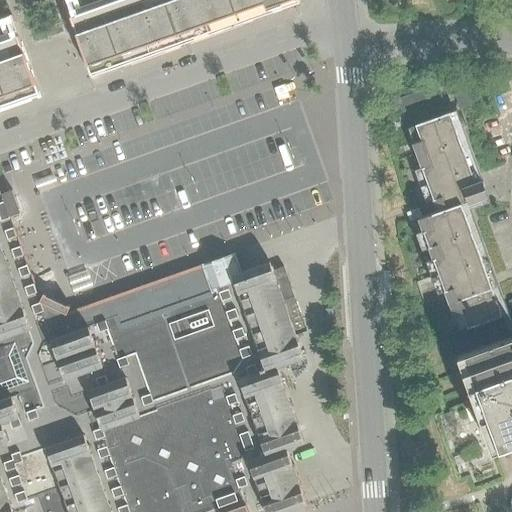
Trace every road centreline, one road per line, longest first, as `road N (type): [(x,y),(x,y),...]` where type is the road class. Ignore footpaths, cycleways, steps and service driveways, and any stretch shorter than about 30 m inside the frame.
road 1 (tertiary): [(374,511),(347,45)]
road 2 (residential): [(0,138),(343,18)]
road 3 (residential): [(347,45),(511,43)]
